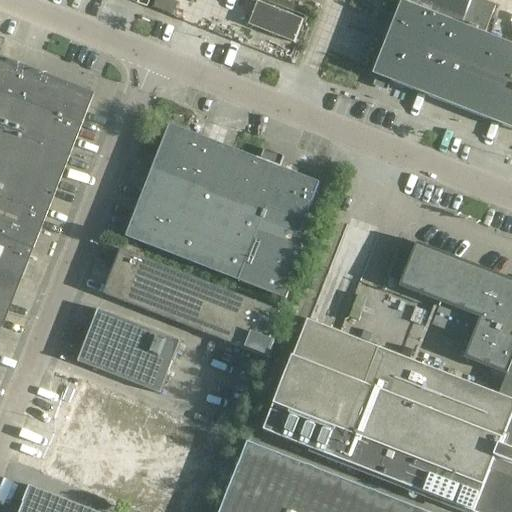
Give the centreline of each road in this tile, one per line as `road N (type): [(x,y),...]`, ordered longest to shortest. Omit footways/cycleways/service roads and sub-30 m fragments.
road 1 (unclassified): [(0,447),(153,57)]
road 2 (unclassified): [(511,198),(153,57)]
road 3 (unclassified): [(153,57),(5,0)]
